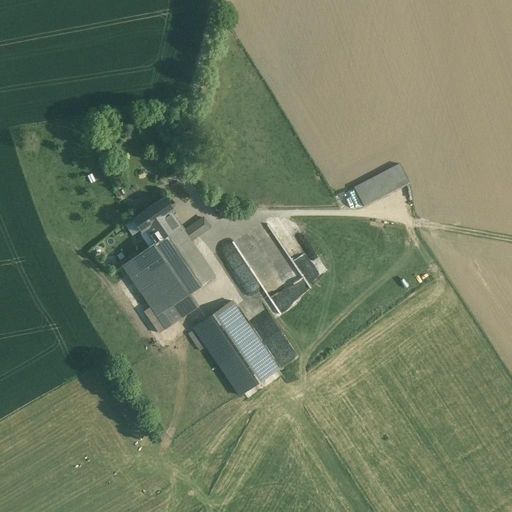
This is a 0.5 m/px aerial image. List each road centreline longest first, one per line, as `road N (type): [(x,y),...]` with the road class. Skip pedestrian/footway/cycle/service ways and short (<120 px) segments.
road 1 (track): [(511,239),(361,213),(266,213),(232,233),(212,209)]
road 2 (track): [(214,0),(177,178),(212,209)]
